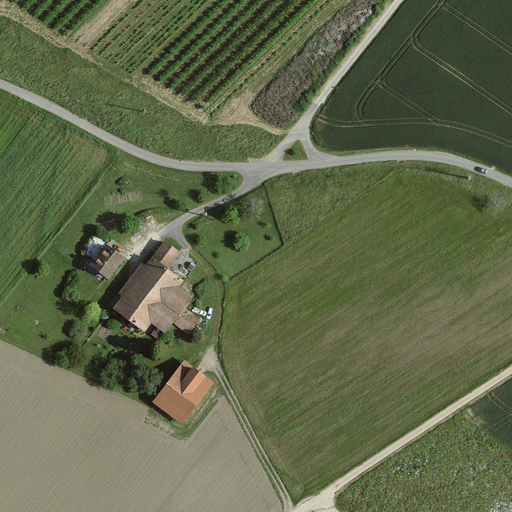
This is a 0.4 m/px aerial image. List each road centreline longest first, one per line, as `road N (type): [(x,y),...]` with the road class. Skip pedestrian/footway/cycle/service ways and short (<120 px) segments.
road 1 (track): [(0,82),(179,163),(256,168),(431,157),(511,183)]
road 2 (track): [(186,247),(218,284),(222,376),(291,511)]
road 3 (track): [(511,370),(299,511)]
road 4 (track): [(273,167),(400,0)]
